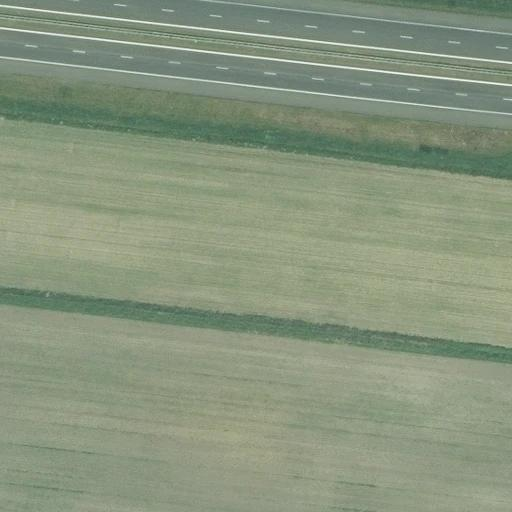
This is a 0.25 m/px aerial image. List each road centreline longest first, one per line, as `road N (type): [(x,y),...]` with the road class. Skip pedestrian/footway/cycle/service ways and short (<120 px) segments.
road 1 (motorway): [(0,44),(511,101)]
road 2 (motorway): [(511,50),(56,0)]
